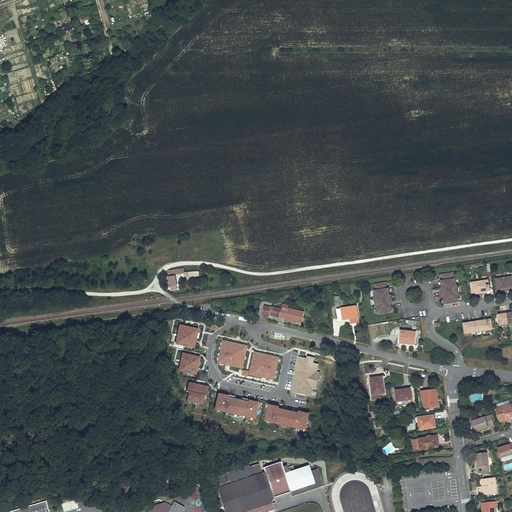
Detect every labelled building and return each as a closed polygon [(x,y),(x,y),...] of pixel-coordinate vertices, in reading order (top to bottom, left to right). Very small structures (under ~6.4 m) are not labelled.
[(453,274),(442,275),(443,281),(442,281),(443,288),(443,291),(441,292),(442,298),(444,298),(445,304),(459,302),(459,296),(460,296),(459,286),(457,286),(456,279),(454,279),(453,274)] [(175,275),(169,276),(171,290),(177,289),(175,275)] [(504,289),(504,291),(507,291),(505,278),(496,279),(498,290),(500,290),(501,290),(504,289)] [(480,282),(482,295),(485,294),(485,292),(487,292),(489,292),(491,292),(489,280),(480,282)] [(479,293),(479,295),(480,295),(482,295),(480,282),(472,283),(473,294),(476,294),(479,293)] [(388,289),(377,291),(375,291),(376,298),(375,298),(376,307),(377,307),(378,314),(393,311),(392,304),(392,301),(393,301),(392,296),(391,296),(390,289),(388,289)] [(263,315),(270,317),(272,307),(273,303),(266,302),(263,315)] [(282,309),(280,318),(285,319),(285,320),(301,324),(304,313),(288,309),(289,306),(283,305),(282,309)] [(356,306),(336,309),(337,319),(341,319),(343,318),(352,317),(353,325),(359,324),(356,306)] [(282,309),(272,307),(270,317),(280,319),(280,318),(282,309)] [(509,325),(507,313),(504,313),(504,315),(502,316),(499,316),(500,326),(509,325)] [(475,322),(464,324),(466,335),(493,330),(492,320),(475,322)] [(196,329),(188,327),(188,328),(187,329),(178,327),(176,335),(178,335),(176,344),(184,346),(184,345),(193,347),(195,339),(194,338),(196,329)] [(415,345),(416,332),(400,330),(399,342),(406,342),(406,344),(410,344),(415,345)] [(222,341),(218,363),(225,365),(226,362),(230,363),(243,366),(246,350),(234,348),(235,343),(222,341)] [(180,362),(178,370),(187,372),(186,373),(194,375),(196,366),(197,366),(199,358),(190,356),(191,355),(183,353),(181,362),(180,362)] [(266,375),(266,378),(273,380),(278,358),(266,355),(265,359),(253,357),(249,372),(262,375),(262,374),(266,375)] [(295,377),(291,392),(315,398),(316,392),(312,391),(313,388),(316,373),(318,364),(313,363),(314,358),(308,357),(308,359),(300,357),(295,377)] [(370,378),(372,395),(384,393),(382,379),(375,379),(375,377),(373,378),(370,378)] [(186,392),(188,392),(186,401),(202,404),(204,396),(206,396),(208,387),(200,386),(198,393),(195,392),(196,385),(188,383),(186,392)] [(404,389),(395,390),(396,402),(412,399),(411,388),(404,389)] [(423,400),(424,408),(437,407),(437,401),(435,401),(435,399),(436,398),(437,398),(436,389),(429,390),(424,390),(425,400),(423,400)] [(214,409),(216,410),(220,410),(224,411),(224,412),(225,412),(230,413),(239,415),(243,416),(244,417),(244,416),(249,417),(253,418),(254,418),(258,403),(247,401),(247,402),(242,401),(233,399),(227,398),(228,396),(218,394),(214,409)] [(511,404),(496,408),(500,421),(507,419),(508,422),(511,421),(511,420),(511,404)] [(269,405),(265,420),(266,420),(271,421),(275,422),(275,423),(295,427),(300,428),(304,429),(305,429),(308,414),(298,411),(298,413),(293,412),(284,410),(278,409),(279,407),(269,405)] [(434,415),(418,417),(419,430),(430,429),(429,425),(436,425),(435,420),(434,415)] [(491,415),(472,421),(471,418),(467,419),(470,428),(474,427),(475,431),(484,428),(488,427),(488,428),(495,426),(491,415)] [(419,450),(439,447),(438,441),(437,436),(418,439),(412,440),(413,450),(419,449),(419,450)] [(510,444),(497,448),(500,458),(511,454),(511,442),(510,444)] [(489,472),(487,452),(476,454),(477,461),(478,467),(477,467),(478,474),(489,472)] [(229,483),(226,474),(217,477),(220,486),(216,488),(220,499),(216,501),(219,508),(223,507),(224,511),(256,511),(260,511),(269,511),(273,511),(271,503),(274,502),(273,497),(279,495),(278,493),(282,492),(283,494),(290,492),(291,496),(306,491),(306,490),(308,489),(308,490),(323,485),(317,469),(310,471),(308,465),(293,470),(292,466),(287,468),(286,465),(282,467),(280,462),(263,467),(264,472),(262,472),(259,463),(250,466),(253,476),(229,483)] [(497,494),(495,477),(481,479),(482,486),(480,486),(480,492),(481,495),(497,494)] [(49,511),(46,501),(28,506),(7,511),(49,511)] [(497,501),(481,503),(482,507),(482,511),(495,511),(495,507),(498,507),(497,501)] [(168,511),(171,506),(164,502),(150,507),(148,511),(146,511),(145,511),(141,509),(131,511),(168,511)]
